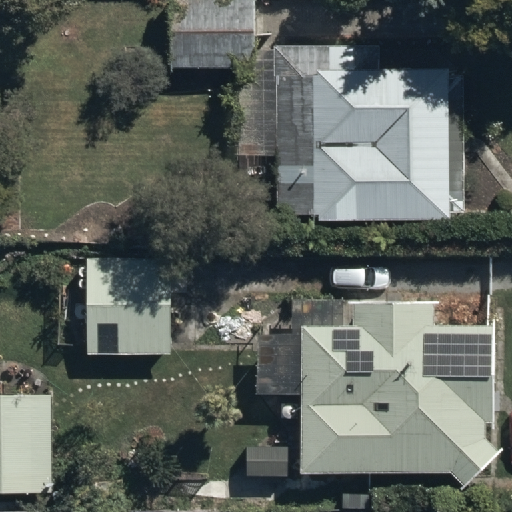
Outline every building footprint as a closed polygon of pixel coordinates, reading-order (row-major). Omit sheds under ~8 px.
[(174,0),(175,72),(259,72),(258,0),(174,0)] [(283,211),(324,210),(324,221),(458,220),(456,74),(358,76),(357,55),(282,56),(283,211)] [(91,276),(89,356),(172,358),(174,278),(91,276)] [(508,453),(498,444),(497,327),(436,328),(436,303),(357,304),(357,329),(298,329),(299,477),(452,475),(470,492),(486,474),(499,462),(508,453)] [(0,496),(52,496),(51,392),(0,392),(0,496)]
